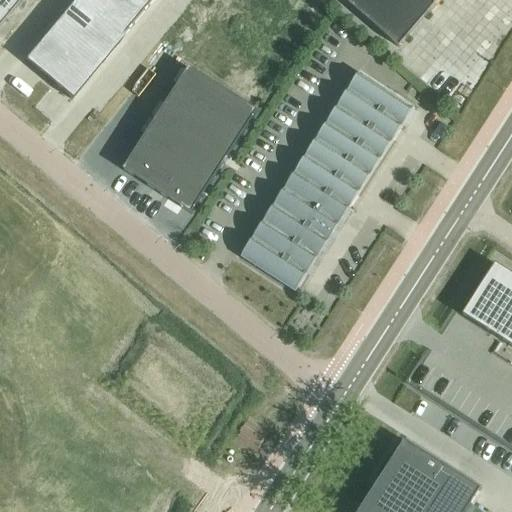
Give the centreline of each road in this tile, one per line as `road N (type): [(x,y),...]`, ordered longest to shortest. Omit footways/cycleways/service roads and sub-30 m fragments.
road 1 (unclassified): [(343,398),(0,119)]
road 2 (unclassified): [(343,398),(511,136)]
road 3 (unclassified): [(269,511),(343,398)]
